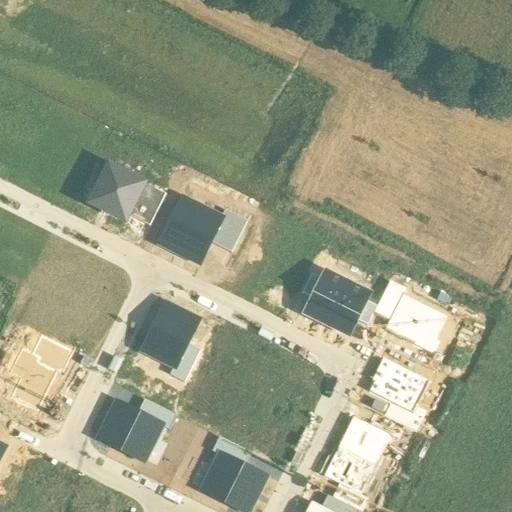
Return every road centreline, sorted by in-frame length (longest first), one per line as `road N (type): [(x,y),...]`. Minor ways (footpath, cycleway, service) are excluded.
road 1 (residential): [(274,511),(347,364),(150,267)]
road 2 (track): [(277,0),(511,97)]
road 3 (residential): [(150,267),(57,453)]
road 4 (residential): [(150,267),(0,192)]
road 5 (residential): [(57,453),(166,507)]
